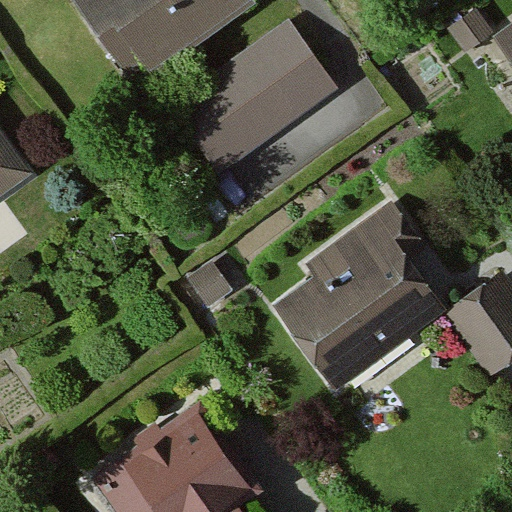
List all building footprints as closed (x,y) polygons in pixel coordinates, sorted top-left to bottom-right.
[(85,0),(129,61),(146,50),(152,58),(234,0),(85,0)] [(511,19),(501,28),(511,42),(511,19)] [(331,78),(288,20),(178,100),(221,159),(331,78)] [(0,182),(26,165),(0,128),(0,182)] [(321,269),(282,298),(338,375),(443,298),(408,251),(420,242),(391,203),(314,259),(321,269)] [(450,296),(486,362),(511,347),(511,276),(506,266),(450,296)] [(257,476),(200,400),(98,476),(124,511),(126,511),(140,502),(147,511),(224,511),(234,505),(229,497),(257,476)]
